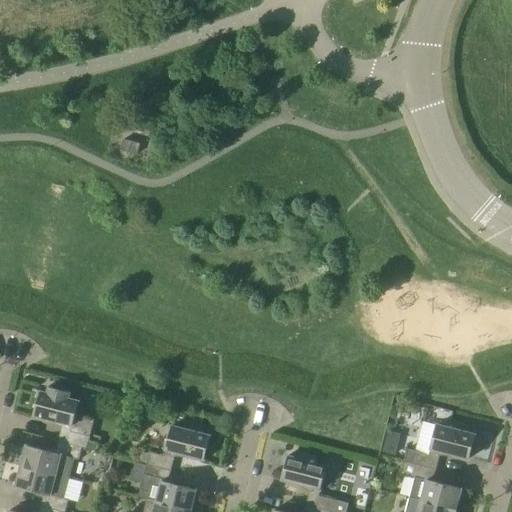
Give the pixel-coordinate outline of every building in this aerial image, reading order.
[(59,441),(87,448),(94,421),(76,416),(79,401),(69,399),(70,392),(50,387),(48,393),(41,391),(34,416),(64,423),(59,441)] [(412,464),(436,470),(441,451),(469,459),(476,434),(469,432),(470,426),(449,421),(448,427),(437,424),(429,454),(407,449),(407,450),(402,449),(399,458),(405,459),(404,461),(412,464)] [(147,465),(171,471),(176,453),(204,460),(211,436),(204,434),(205,428),(184,422),(183,428),(172,426),(164,456),(150,452),(147,465)] [(395,452),(399,431),(387,429),(383,450),(395,452)] [(36,445),(37,433),(23,431),(21,444),(36,445)] [(87,449),(87,448),(59,441),(56,453),(27,445),(21,466),(69,478),(74,459),(79,460),(82,448),(87,449)] [(306,505),(330,511),(346,511),(349,503),(319,496),(327,465),(317,463),(318,456),(297,451),(296,457),(288,455),(282,480),(311,487),(306,505)] [(433,481),(436,470),(412,464),(404,461),(401,473),(415,477),(410,497),(422,500),(456,509),(462,488),(433,481)] [(168,482),(171,471),(147,465),(144,477),(162,482),(157,502),(191,510),(197,490),(168,482)] [(64,498),(69,478),(21,466),(16,487),(45,495),(42,506),(64,511),(65,511),(69,500),(64,498)] [(455,511),(456,509),(422,500),(410,497),(406,511),(455,511)] [(191,511),(191,510),(157,502),(148,499),(144,511),(191,511)]
